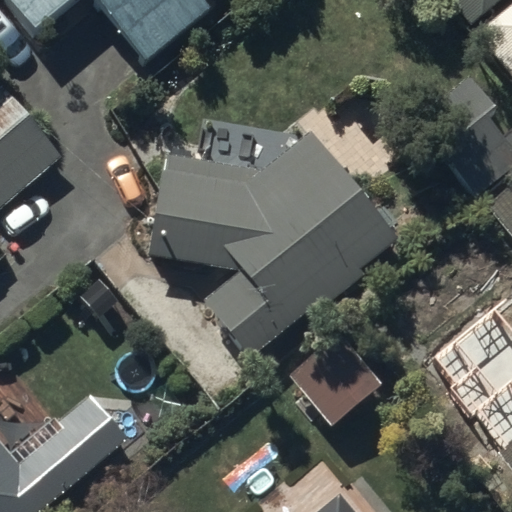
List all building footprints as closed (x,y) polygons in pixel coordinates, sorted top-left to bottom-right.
[(208,0),(0,0),(0,3),(33,44),(83,3),(143,74),(205,23),(195,11),(208,0)] [(438,0),(464,34),(507,0),(438,0)] [(511,9),(473,41),(511,88),(511,9)] [(465,90),(411,132),(474,209),(511,177),(511,143),(510,140),(499,150),(482,129),(491,121),(465,90)] [(0,220),(60,170),(0,97),(0,220)] [(392,254),(305,144),(262,179),(157,163),(143,269),(230,282),(233,286),(197,314),(243,372),(302,325),(308,333),(361,291),(355,284),(392,254)] [(511,191),(483,216),(511,250),(511,191)] [(511,405),(511,449),(494,464),(511,486),(511,379),(499,390),(511,405)] [(257,483),(306,439),(261,388),(212,429),(257,483)] [(47,511),(120,448),(86,408),(54,434),(48,427),(2,466),(0,463),(0,511),(47,511)]
